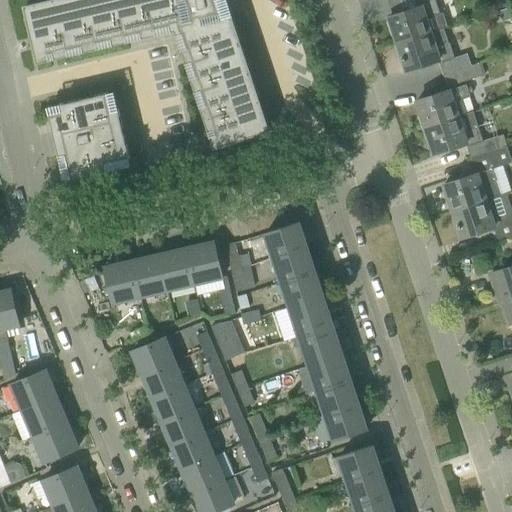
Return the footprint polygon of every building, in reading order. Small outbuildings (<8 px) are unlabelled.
[(239,62),(244,60),(238,43),(233,44),(230,33),(234,32),(228,14),(221,17),(217,0),(55,0),(23,8),(34,54),(51,50),(52,52),(67,49),(66,46),(80,43),(81,45),(96,42),(95,39),(110,36),(110,39),(125,35),(124,32),(139,29),(140,32),(154,28),(153,26),(168,22),(169,25),(182,22),(184,29),(181,30),(182,33),(185,32),(189,46),(186,47),(191,61),(194,60),(199,74),(196,75),(201,90),(203,89),(208,103),(205,104),(214,129),(216,129),(222,146),(267,131),(247,71),(243,73),(239,62)] [(418,0),(420,7),(388,17),(397,44),(429,33),(425,20),(439,15),(433,0),(418,0)] [(442,28),(429,33),(397,44),(405,70),(437,59),(443,75),(471,66),(467,54),(452,59),(442,28)] [(481,62),(471,66),(443,75),(446,87),(485,74),(481,62)] [(465,84),(435,95),(416,101),(424,127),(456,117),(462,115),(458,101),(470,97),(465,84)] [(129,158),(117,109),(116,109),(116,110),(111,111),(107,93),(58,104),(59,106),(60,110),(48,113),(53,132),(55,131),(60,154),(58,154),(58,156),(64,154),(70,178),(107,170),(105,163),(129,158)] [(456,117),(424,127),(433,153),(452,147),(465,143),(470,159),(497,150),(494,138),(480,142),(475,127),(470,112),(462,115),(456,117)] [(506,147),(497,150),(470,159),(475,174),(443,184),(452,212),(500,196),(499,195),(495,181),(496,181),(491,165),(510,159),(506,147)] [(485,201),(452,212),(461,237),(480,231),(493,227),(498,242),(511,237),(511,213),(505,193),(499,195),(500,196),(485,201)] [(265,233),(271,252),(333,439),(366,428),(358,403),(353,405),(329,333),(334,331),(330,319),(325,321),(301,248),(306,247),(298,222),(265,233)] [(214,242),(186,248),(194,283),(222,277),(214,242)] [(235,242),(224,244),(230,269),(240,267),(235,242)] [(194,283),(186,248),(159,255),(167,290),(194,283)] [(167,290),(159,255),(131,261),(140,296),(167,290)] [(140,296),(131,261),(103,267),(112,302),(140,296)] [(254,287),(249,265),(240,267),(230,269),(234,291),(245,289),(254,287)] [(511,266),(490,274),(497,294),(499,293),(510,325),(511,324),(511,266)] [(11,289),(0,291),(0,342),(8,341),(5,327),(19,324),(15,310),(11,289)] [(232,300),(222,303),(225,316),(235,313),(232,300)] [(260,320),(258,310),(240,314),(243,324),(260,320)] [(217,342),(227,338),(220,321),(210,325),(217,342)] [(196,335),(202,349),(213,345),(207,331),(196,335)] [(163,337),(150,343),(132,350),(142,374),(173,361),(163,337)] [(222,369),(218,358),(213,345),(202,349),(208,362),(202,365),(207,375),(222,369)] [(183,385),(173,361),(142,374),(151,398),(183,385)] [(14,369),(2,371),(4,379),(15,374),(14,369)] [(55,396),(44,369),(11,383),(22,409),(55,396)] [(230,374),(237,390),(247,386),(241,370),(230,374)] [(216,381),(222,396),(232,392),(226,377),(216,381)] [(193,409),(183,385),(151,398),(161,422),(193,409)] [(254,402),(247,386),(237,390),(244,406),(254,402)] [(237,404),(232,392),(222,396),(227,408),(237,404)] [(66,421),(55,396),(22,409),(33,435),(66,421)] [(203,432),(193,409),(161,422),(171,445),(203,432)] [(266,430),(259,413),(248,418),(256,434),(266,430)] [(77,448),(66,421),(33,435),(44,461),(77,448)] [(252,439),(246,426),(236,430),(242,444),(252,439)] [(277,457),(266,430),(256,434),(267,461),(277,457)] [(212,456),(203,432),(171,445),(181,469),(212,456)] [(258,453),(252,439),(242,444),(247,457),(258,453)] [(371,445),(352,451),(338,456),(356,511),(388,511),(375,471),(380,470),(371,445)] [(222,480),(212,456),(181,469),(191,493),(222,480)] [(0,485),(9,482),(0,458),(0,485)] [(268,476),(262,463),(252,468),(257,481),(268,476)] [(76,466),(57,473),(43,479),(54,506),(87,492),(76,466)] [(296,501),(284,474),(274,479),(285,506),(296,501)] [(212,511),(232,504),(222,480),(191,493),(198,511),(212,511)] [(94,511),(87,492),(54,506),(56,511),(94,511)]
